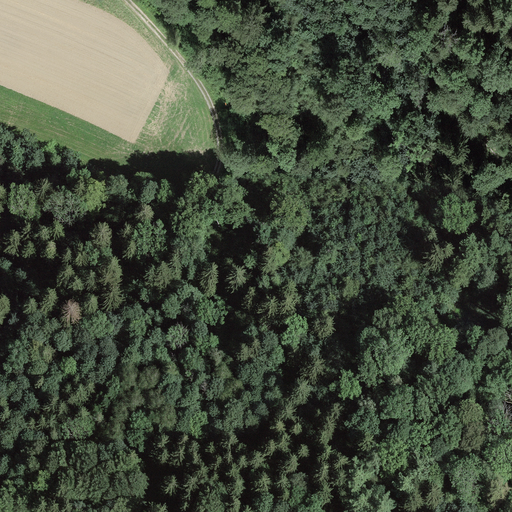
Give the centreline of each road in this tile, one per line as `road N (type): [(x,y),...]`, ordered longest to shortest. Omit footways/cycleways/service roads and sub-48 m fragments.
road 1 (track): [(0,462),(171,445),(338,446),(511,498)]
road 2 (track): [(0,134),(166,194),(195,192),(212,176),(216,121),(202,89),(131,0)]
road 3 (track): [(347,0),(511,171)]
